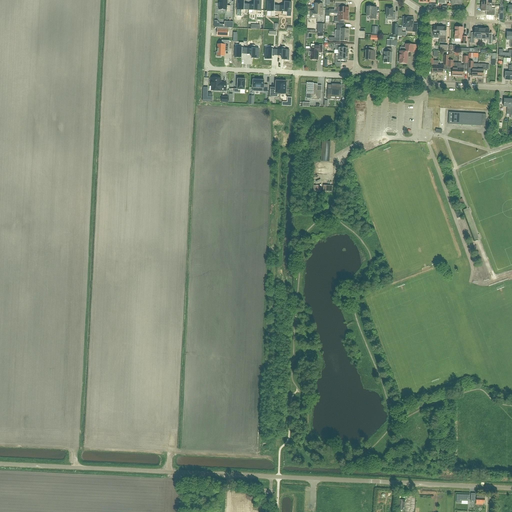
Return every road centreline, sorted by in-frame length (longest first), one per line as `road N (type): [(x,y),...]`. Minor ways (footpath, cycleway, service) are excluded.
road 1 (unclassified): [(511,488),(0,464)]
road 2 (residential): [(356,71),(206,68),(210,0)]
